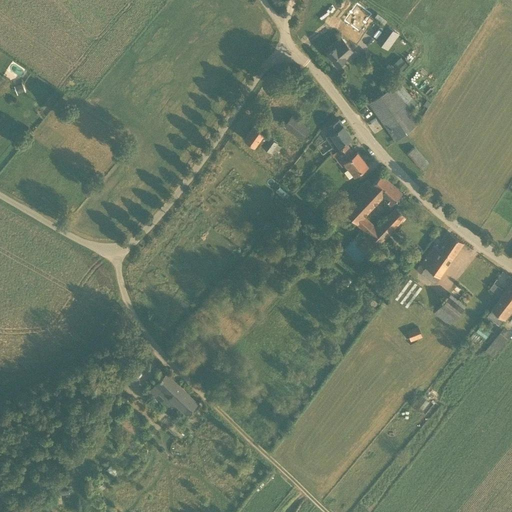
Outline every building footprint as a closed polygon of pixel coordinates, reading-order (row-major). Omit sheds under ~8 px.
[(356,4),(342,21),(356,32),(370,16),(356,4)] [(388,26),(377,42),(387,49),(398,34),(388,26)] [(326,54),(337,66),(346,58),(346,57),(353,51),(341,37),(329,47),(331,50),(326,54)] [(393,64),(397,67),(400,71),(407,63),(404,60),(400,57),(393,64)] [(13,86),(16,95),(24,92),(21,84),(13,86)] [(408,105),(391,87),(368,103),(395,141),(419,122),(408,105)] [(284,125),(292,131),(300,138),(308,128),(292,116),(284,125)] [(338,120),(326,128),(331,134),(326,137),(333,149),(350,138),(351,137),(343,125),(339,119),(338,119),(338,120)] [(254,126),(244,140),(254,147),(258,141),(263,145),(269,136),(254,126)] [(32,131),(28,128),(24,133),(28,137),(32,131)] [(346,143),(333,154),(342,166),(346,163),(354,174),(367,165),(357,152),(354,154),(346,143)] [(414,148),(407,153),(422,169),(428,164),(414,148)] [(340,208),(357,224),(369,234),(358,246),(365,253),(376,241),(379,244),(405,216),(395,207),(377,227),(365,216),(382,196),(391,204),(402,192),(382,174),(371,185),(366,181),(340,208)] [(326,219),(338,206),(333,202),(322,214),(326,219)] [(440,276),(463,243),(450,234),(440,249),(434,245),(417,269),(421,272),(422,272),(435,281),(439,276),(440,276)] [(511,304),(511,283),(506,291),(494,282),(490,288),(502,297),(511,304)] [(452,293),(434,312),(448,326),(467,306),(452,293)] [(511,310),(511,304),(502,297),(488,316),(501,326),(511,310)] [(490,333),(480,325),(476,331),(486,339),(490,333)] [(418,327),(406,331),(410,341),(422,337),(418,327)] [(504,328),(485,351),(493,357),(511,334),(504,328)] [(469,338),(463,345),(468,350),(474,343),(472,341),(473,340),(469,338)] [(198,403),(166,372),(155,383),(155,384),(149,390),(172,413),(179,406),(187,414),(198,403)] [(421,395),(413,404),(421,410),(429,401),(421,395)] [(132,439),(135,434),(145,424),(128,409),(115,424),(124,431),(132,439)] [(91,483),(97,493),(106,487),(100,478),(91,483)]
